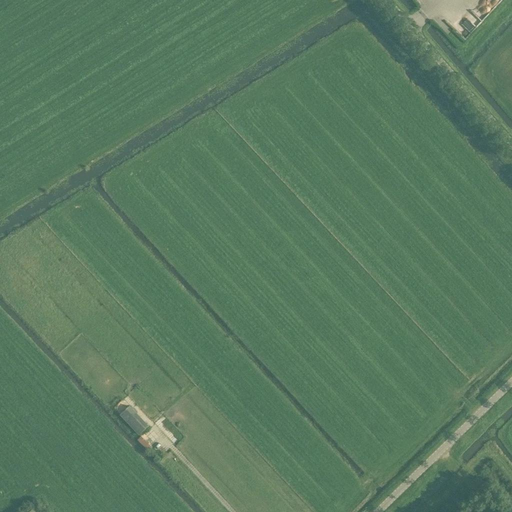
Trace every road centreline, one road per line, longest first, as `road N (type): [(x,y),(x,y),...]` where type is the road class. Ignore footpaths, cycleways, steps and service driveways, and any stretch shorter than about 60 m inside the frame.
road 1 (unclassified): [(511,141),(384,0)]
road 2 (unclassified): [(377,511),(511,382)]
